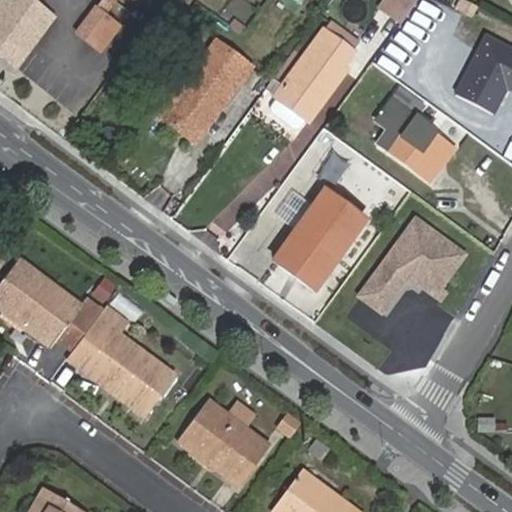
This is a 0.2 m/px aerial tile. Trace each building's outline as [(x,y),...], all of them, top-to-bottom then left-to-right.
[(51,18),(27,0),(2,0),(0,3),(0,55),(14,66),(51,18)] [(398,23),(414,0),(383,0),(377,8),(398,23)] [(119,27),(94,9),(76,32),(101,51),(119,27)] [(357,43),(330,22),(272,99),(305,124),(345,68),(340,65),(357,43)] [(511,51),(488,39),(457,97),(494,116),(508,90),(511,92),(511,51)] [(252,72),(220,46),(160,119),(163,121),(177,132),(191,143),(194,146),(252,72)] [(395,100),(418,111),(423,100),(399,90),(395,100)] [(440,138),(415,120),(410,126),(401,120),(383,145),(430,179),(451,151),(438,142),(440,138)] [(177,132),(163,121),(154,133),(182,155),(191,143),(177,132)] [(323,193),(272,264),(313,293),(364,222),(323,193)] [(463,256),(414,221),(358,298),(380,313),(401,284),(415,283),(434,296),(463,256)] [(29,320),(23,328),(47,346),(53,338),(70,351),(92,322),(101,309),(84,297),(78,305),(17,259),(0,282),(0,308),(5,303),(29,320)] [(0,308),(0,310),(23,328),(29,320),(5,303),(0,308)] [(125,320),(104,306),(101,309),(92,322),(70,351),(64,358),(106,390),(112,382),(134,398),(127,406),(142,417),(173,375),(116,333),(125,320)] [(106,390),(127,406),(134,398),(112,382),(106,390)] [(215,458),(209,466),(236,486),(266,445),(206,401),(175,441),(188,451),(195,444),(215,458)] [(277,429),(289,437),(299,423),(287,414),(277,429)] [(479,417),(477,429),(504,432),(506,421),(479,417)] [(188,451),(209,466),(215,458),(195,444),(188,451)] [(355,511),(302,470),(271,511),(355,511)] [(41,511),(80,511),(44,489),(36,502),(44,508),(41,511)] [(36,502),(30,511),(41,511),(44,508),(36,502)]
